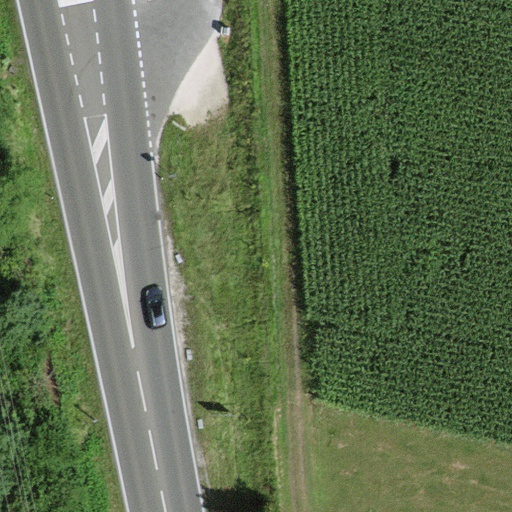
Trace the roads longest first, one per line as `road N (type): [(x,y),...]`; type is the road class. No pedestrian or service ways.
road 1 (track): [(285,0),(307,511)]
road 2 (primary): [(39,0),(135,350)]
road 3 (primary): [(135,350),(113,0)]
road 4 (primary): [(135,350),(165,511)]
